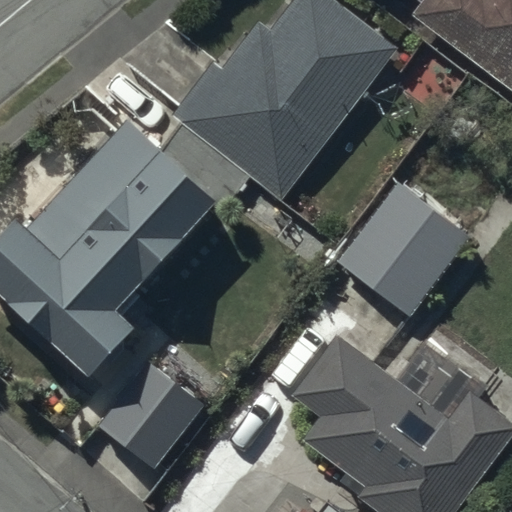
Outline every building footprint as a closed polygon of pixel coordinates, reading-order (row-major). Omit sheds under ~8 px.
[(212,62),(181,100),(282,183),(392,49),(332,0),(293,0),(270,28),(260,19),(219,68),(212,62)] [(511,0),(421,0),(410,16),(511,93),(511,0)] [(112,297),(201,202),(113,120),(32,207),(19,195),(0,214),(0,283),(90,369),(137,320),(112,297)] [(399,182),(336,261),(409,318),(470,239),(399,182)] [(449,418),(336,334),(289,397),(319,418),(302,442),(363,487),(355,498),(374,511),(454,511),(511,438),(511,421),(470,390),(449,418)]
